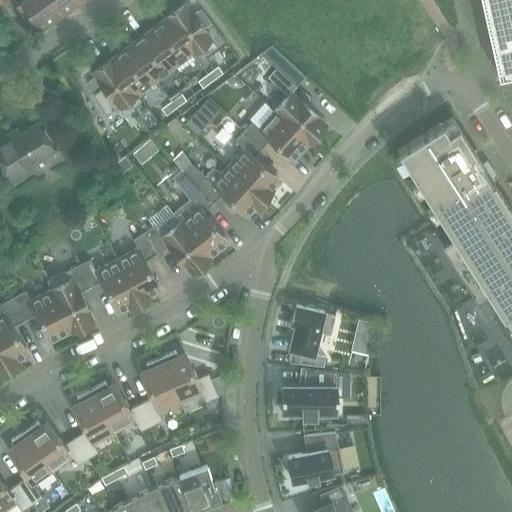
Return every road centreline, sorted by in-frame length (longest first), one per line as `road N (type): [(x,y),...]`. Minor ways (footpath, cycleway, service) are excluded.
road 1 (residential): [(511,162),(457,68),(374,130),(258,252)]
road 2 (residential): [(258,252),(180,305),(46,372),(0,408)]
road 3 (residential): [(260,511),(240,384),(258,252)]
road 4 (residential): [(0,76),(113,0)]
